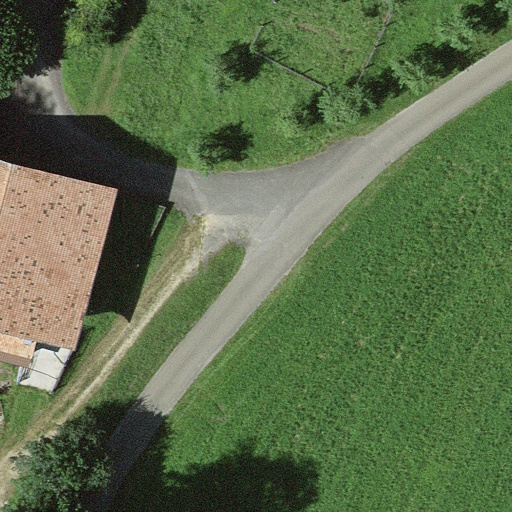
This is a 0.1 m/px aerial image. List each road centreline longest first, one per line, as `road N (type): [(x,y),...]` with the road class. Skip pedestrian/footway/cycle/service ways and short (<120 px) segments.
road 1 (unclassified): [(511,59),(436,109),(254,286),(122,461),(95,511)]
road 2 (track): [(0,508),(43,439),(177,277),(257,207)]
